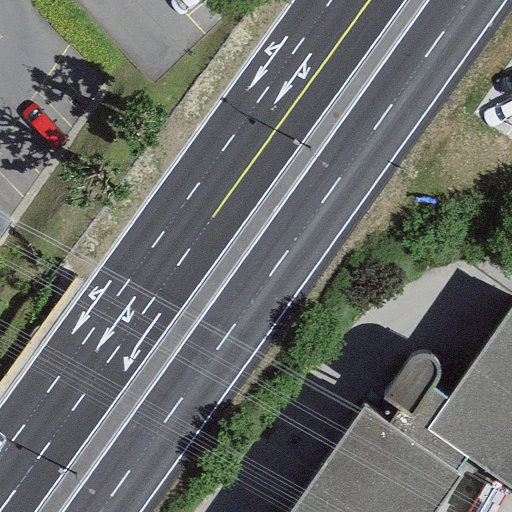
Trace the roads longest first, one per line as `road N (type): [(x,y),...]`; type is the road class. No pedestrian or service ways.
road 1 (primary): [(105,511),(474,0)]
road 2 (primary): [(350,0),(0,484)]
